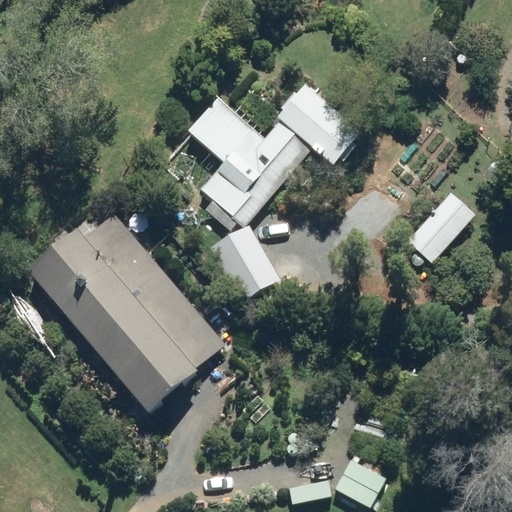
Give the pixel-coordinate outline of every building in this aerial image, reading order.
[(291,170),(207,101),(180,134),(218,166),(196,193),(241,230),(291,170)] [(426,266),(462,227),(460,225),(468,217),(447,198),(440,207),(437,204),(401,243),(426,266)] [(220,348),(109,216),(74,245),(67,236),(19,276),(139,419),(188,377),(187,375),(196,367),(202,373),(211,366),(205,359),(220,348)] [(202,247),(221,288),(230,283),(234,292),(265,278),(256,258),(253,259),(240,230),(202,247)] [(246,336),(234,323),(224,331),(237,345),(246,336)] [(354,456),(337,490),(352,498),(347,507),(356,511),(361,502),(379,511),(391,511),(399,496),(383,487),(390,475),(354,456)]
